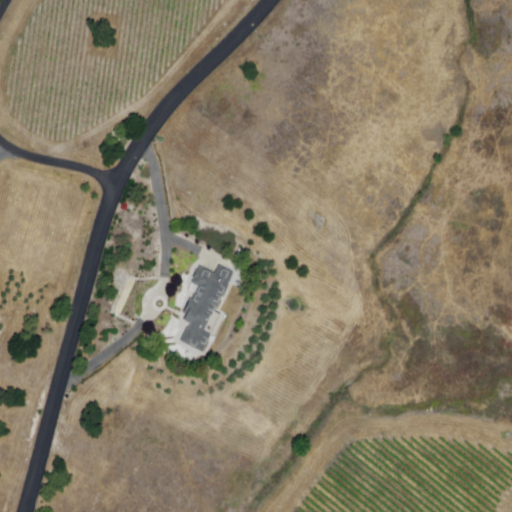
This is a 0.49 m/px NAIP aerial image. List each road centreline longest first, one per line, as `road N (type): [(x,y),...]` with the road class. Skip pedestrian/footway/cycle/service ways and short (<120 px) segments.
road 1 (residential): [(269,0),(168,104),(118,182),(23,511)]
road 2 (residential): [(118,182),(9,152),(0,139),(1,17),(10,0)]
